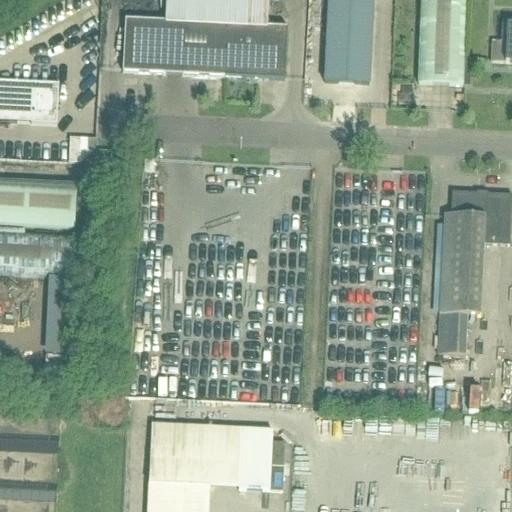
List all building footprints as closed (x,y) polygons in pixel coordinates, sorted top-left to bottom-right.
[(126,25),(123,76),(285,84),(287,33),(266,32),(267,0),(167,0),(166,27),(126,25)] [(329,0),(325,86),(369,88),(373,0),(329,0)] [(464,90),(468,0),(463,0),(423,0),(420,88),(464,90)] [(505,67),(511,66),(511,27),(501,27),(500,45),(506,45),(505,67)] [(58,89),(0,85),(0,126),(56,129),(58,89)] [(0,185),(0,229),(75,233),(77,189),(0,185)] [(445,219),(440,318),(438,358),(465,360),(467,320),(476,320),(480,248),(509,249),(511,200),(453,197),(452,219),(445,219)] [(0,278),(75,280),(76,237),(25,236),(25,232),(0,231),(0,278)] [(0,511),(56,511),(61,420),(0,416),(0,511)] [(207,511),(209,492),(269,494),(271,434),(150,429),(146,511),(207,511)]
